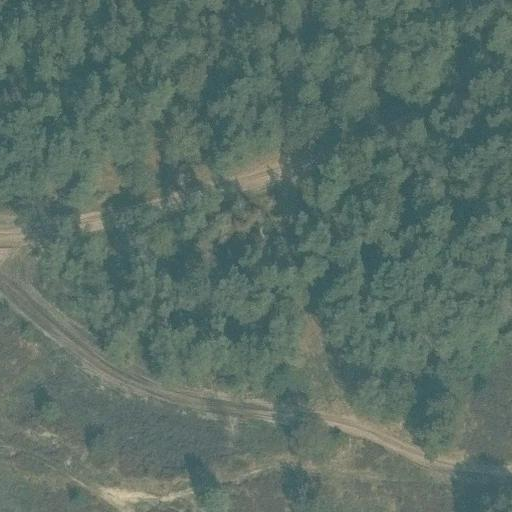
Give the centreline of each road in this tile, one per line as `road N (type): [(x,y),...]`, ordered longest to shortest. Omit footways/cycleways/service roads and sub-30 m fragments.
road 1 (track): [(0,276),(118,377),(186,402),(341,425),(458,470),(511,469)]
road 2 (track): [(0,260),(347,156),(511,77)]
